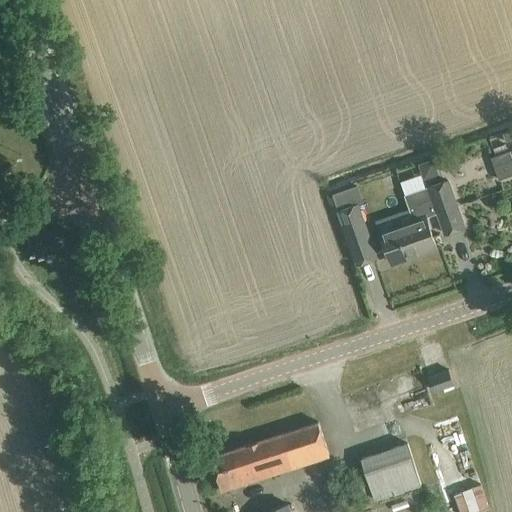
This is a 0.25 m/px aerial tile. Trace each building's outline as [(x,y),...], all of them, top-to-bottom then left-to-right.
[(511,156),(510,151),(492,157),(500,180),(511,174),(511,156)] [(413,221),(381,232),(386,244),(392,263),(437,248),(426,218),(438,213),(445,233),(464,226),(457,207),(448,182),(429,189),(426,190),(405,197),(409,208),(413,221)] [(358,185),(333,194),(339,211),(339,212),(357,263),(358,264),(376,257),(358,206),(360,205),(364,204),(358,185)] [(361,420),(422,398),(412,370),(350,393),(361,420)] [(454,384),(449,370),(429,377),(434,391),(454,384)] [(330,456),(319,422),(211,457),(222,491),(330,456)] [(422,485),(408,443),(362,458),(376,501),(422,485)] [(481,481),(449,491),(455,511),(470,511),(489,506),(481,481)]
